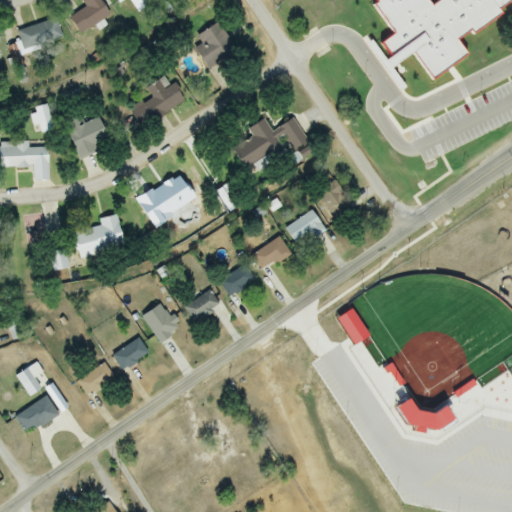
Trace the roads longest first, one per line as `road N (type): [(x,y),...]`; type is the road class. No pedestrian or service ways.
road 1 (tertiary): [(511,156),(3,511)]
road 2 (residential): [(287,54),(138,164),(98,182),(0,197)]
road 3 (residential): [(404,230),(252,0)]
